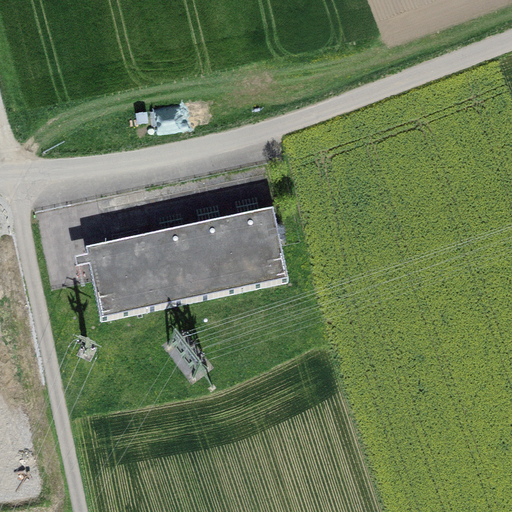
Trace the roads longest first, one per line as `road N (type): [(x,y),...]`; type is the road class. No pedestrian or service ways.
road 1 (unclassified): [(511,41),(210,150),(11,178)]
road 2 (unclassified): [(11,178),(79,511)]
